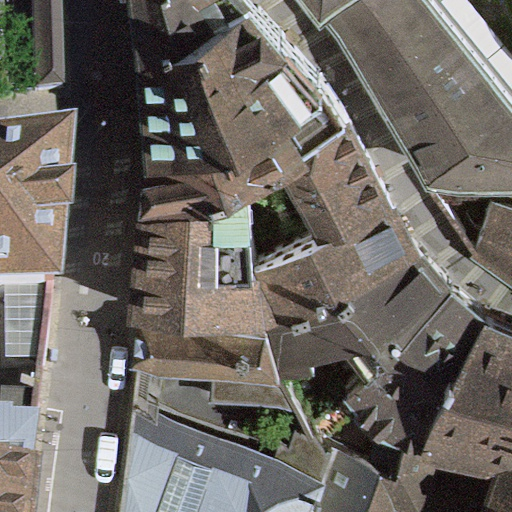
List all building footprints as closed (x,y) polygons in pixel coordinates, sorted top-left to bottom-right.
[(61,0),(32,0),(34,23),(38,98),(66,94),(61,0)] [(137,0),(144,48),(150,48),(225,0),(137,0)] [(217,126),(223,124),(226,132),(319,70),(273,20),(254,0),(225,0),(150,48),(144,48),(149,113),(151,149),(163,147),(217,124),(217,126)] [(511,0),(324,0),(343,23),(381,84),(429,161),(511,160),(511,0)] [(319,70),(226,132),(223,124),(217,126),(217,124),(163,147),(151,149),(150,177),(149,200),(218,179),(244,166),(280,147),(343,102),(332,88),(319,70)] [(261,311),(262,316),(265,316),(263,309),(414,239),(411,236),(391,197),(355,125),(343,102),(280,147),(321,222),(251,256),(255,301),(252,301),(256,308),(258,310),(261,311)] [(0,291),(53,290),(64,152),(0,159),(0,480),(28,481),(40,398),(2,396),(1,415),(0,427),(0,291)] [(244,166),(218,179),(149,200),(142,270),(139,304),(252,301),(255,301),(251,256),(244,166)] [(511,204),(490,197),(474,247),(511,273),(511,204)] [(308,414),(311,419),(349,383),(448,276),(431,258),(414,239),(263,309),(265,316),(276,360),(295,393),(308,414)] [(361,397),(376,414),(380,417),(370,454),(397,463),(407,423),(417,426),(482,304),(465,290),(448,276),(349,383),(361,397)] [(306,511),(383,511),(392,489),(420,500),(438,430),(501,443),(478,511),(511,511),(511,316),(510,315),(482,304),(417,426),(407,423),(397,463),(370,454),(331,440),(306,511)] [(276,360),(265,316),(262,316),(139,310),(135,346),(133,357),(215,362),(213,391),(292,395),(295,393),(276,360)] [(361,397),(349,383),(311,419),(323,435),(361,397)] [(306,511),(331,440),(325,438),(323,435),(311,419),(308,414),(305,416),(299,415),(290,442),(280,439),(275,455),(159,416),(135,408),(128,406),(115,511),(306,511)] [(0,511),(24,511),(28,481),(0,480),(0,511)]
